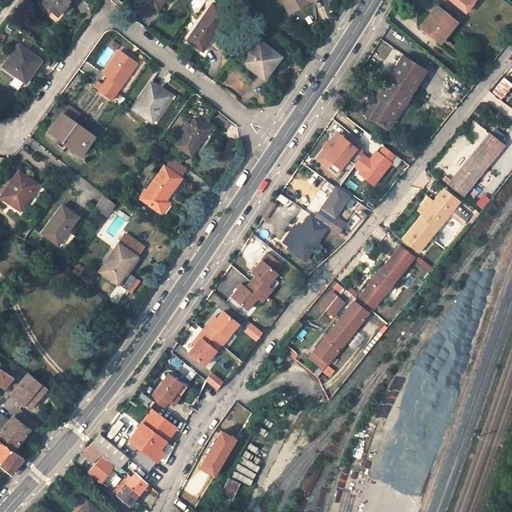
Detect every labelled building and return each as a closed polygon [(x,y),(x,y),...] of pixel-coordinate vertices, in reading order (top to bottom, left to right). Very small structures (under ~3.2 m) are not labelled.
[(38,0),(37,2),(56,15),(67,0),(38,0)] [(142,0),(159,11),(167,0),(142,0)] [(281,0),(288,10),(294,11),(297,9),(300,10),(304,7),(304,4),(307,2),(307,0),(315,0),(316,1),(317,0),(281,0)] [(293,17),(316,1),(315,0),(307,0),(307,2),(304,4),(304,7),(300,10),(297,9),(294,11),(288,10),(293,17)] [(474,0),(457,0),(455,3),(465,12),(475,0),(474,0)] [(185,40),(201,51),(227,15),(211,3),(185,40)] [(437,5),(420,26),(440,42),(457,21),(437,5)] [(256,39),(241,60),(255,70),(254,71),(263,77),(278,55),(256,39)] [(2,69),(25,84),(33,73),(30,71),(38,61),(17,47),(2,69)] [(107,79),(98,91),(109,99),(135,64),(118,52),(102,75),(107,79)] [(379,102),(367,120),(385,132),(423,75),(401,60),(374,99),(379,102)] [(511,85),(502,78),(492,91),(502,99),(511,86),(511,85)] [(132,109),(151,122),(168,97),(149,85),(132,109)] [(379,102),(374,99),(362,116),(367,120),(379,102)] [(69,105),(65,111),(77,120),(81,114),(69,105)] [(488,108),(483,114),(492,121),(497,116),(488,108)] [(76,153),(88,137),(61,116),(47,132),(76,153)] [(176,146),(190,156),(209,129),(193,120),(176,146)] [(337,175),(359,146),(336,129),(315,157),(337,175)] [(489,133),(449,184),(463,195),(504,144),(489,133)] [(383,144),(370,158),(363,152),(351,166),(374,185),(398,157),(383,144)] [(140,199),(160,215),(168,204),(164,201),(179,179),(162,167),(140,199)] [(0,196),(20,209),(36,183),(16,170),(0,196)] [(338,187),(352,196),(353,193),(340,185),(338,187)] [(352,196),(338,187),(324,208),(337,216),(352,196)] [(307,208),(316,213),(328,193),(319,188),(307,208)] [(458,201),(443,190),(404,239),(419,250),(458,201)] [(103,198),(98,204),(109,212),(114,206),(103,198)] [(104,218),(109,212),(98,204),(93,209),(104,218)] [(44,233),(58,243),(66,231),(68,233),(80,216),(63,205),(44,233)] [(451,215),(462,225),(471,215),(460,205),(451,215)] [(290,248),(307,259),(330,227),(312,215),(290,248)] [(106,263),(124,275),(142,247),(124,235),(106,263)] [(43,247),(39,245),(35,254),(37,256),(43,247)] [(400,246),(361,295),(374,305),(414,256),(400,246)] [(420,256),(416,261),(430,273),(434,269),(420,256)] [(256,274),(252,280),(268,294),(274,288),(269,284),(275,276),(279,272),(262,258),(252,271),(256,274)] [(130,273),(121,286),(127,290),(136,277),(130,273)] [(274,288),(280,280),(275,276),(269,284),(274,288)] [(263,300),(268,294),(252,280),(247,286),(243,283),(233,295),(249,309),(259,297),(263,300)] [(333,292),(322,306),(335,316),(345,302),(333,292)] [(314,352),(328,362),(368,313),(354,302),(314,352)] [(210,322),(204,329),(218,339),(223,333),(227,336),(239,322),(224,310),(218,318),(212,324),(210,322)] [(250,321),(242,330),(255,341),(263,332),(250,321)] [(221,342),(218,339),(204,329),(199,335),(202,337),(196,344),(190,352),(204,364),(221,342)] [(221,342),(227,336),(223,333),(218,339),(221,342)] [(287,344),(283,349),(293,358),(298,353),(287,344)] [(328,362),(314,352),(310,356),(324,367),(328,362)] [(329,364),(322,370),(329,378),(336,372),(329,364)] [(14,376),(1,368),(0,368),(0,383),(5,387),(14,376)] [(204,380),(217,390),(224,380),(211,371),(204,380)] [(12,393),(24,403),(42,383),(30,372),(29,373),(12,393)] [(168,372),(155,390),(168,400),(173,404),(186,386),(168,372)] [(48,388),(42,383),(24,403),(31,409),(48,388)] [(155,390),(150,397),(163,406),(168,400),(155,390)] [(148,406),(153,402),(144,392),(140,396),(148,406)] [(144,420),(167,439),(177,426),(155,407),(144,420)] [(0,439),(14,450),(30,429),(13,416),(10,419),(0,412),(0,439)] [(160,448),(167,439),(144,420),(120,448),(128,455),(147,471),(163,451),(160,448)] [(220,428),(199,468),(216,477),(237,437),(220,428)] [(99,431),(90,441),(102,451),(104,452),(115,462),(113,465),(117,468),(120,465),(128,455),(120,448),(107,437),(102,433),(99,431)] [(0,456),(5,461),(14,450),(0,439),(0,456)] [(102,451),(90,441),(86,446),(98,455),(102,451)] [(98,455),(86,446),(82,451),(93,460),(98,455)] [(5,461),(2,463),(12,471),(24,457),(14,450),(5,461)] [(101,482),(113,465),(115,462),(104,452),(88,471),(101,482)] [(131,476),(128,479),(127,482),(138,493),(148,482),(136,471),(131,476)] [(133,499),(138,493),(127,482),(128,479),(126,476),(114,491),(129,504),(133,499)] [(188,476),(187,498),(207,499),(207,476),(188,476)] [(235,511),(231,510),(242,486),(230,481),(216,511),(235,511)] [(77,511),(99,511),(88,501),(77,511)]
